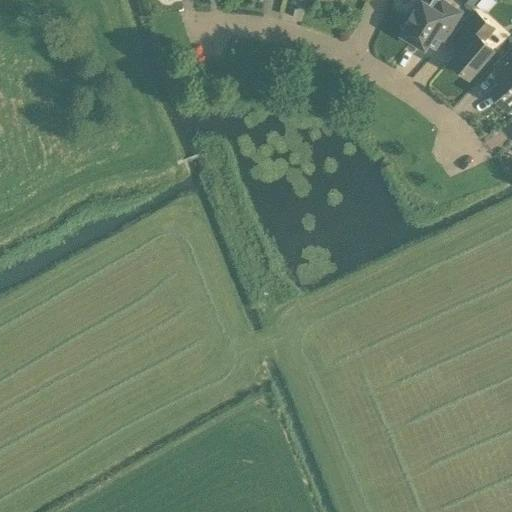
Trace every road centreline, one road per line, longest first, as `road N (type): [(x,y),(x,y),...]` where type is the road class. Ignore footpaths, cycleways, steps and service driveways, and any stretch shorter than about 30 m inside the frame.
road 1 (residential): [(356,57),(284,31),(209,23)]
road 2 (residential): [(473,149),(420,96),(356,57)]
